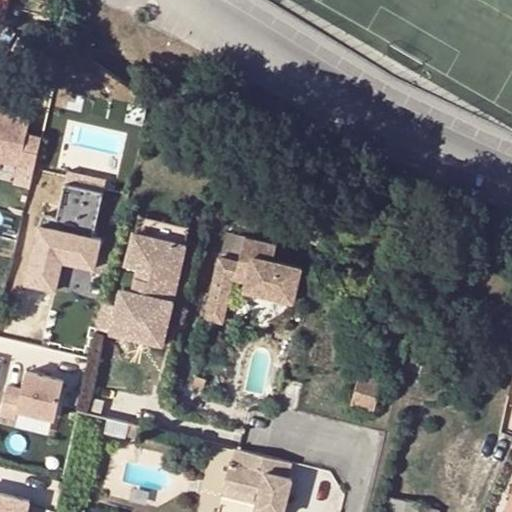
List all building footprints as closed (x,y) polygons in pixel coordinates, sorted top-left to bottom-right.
[(32,119),(0,111),(0,160),(33,169),(40,137),(29,134),(32,119)] [(105,193),(66,184),(55,229),(41,225),(28,284),(58,292),(64,261),(95,269),(102,240),(94,238),(105,193)] [(141,226),(189,239),(192,227),(144,214),(141,226)] [(131,230),(114,305),(100,302),(94,328),(136,338),(138,330),(162,336),(166,317),(159,315),(163,297),(161,296),(174,240),(131,230)] [(218,256),(204,317),(222,321),(232,277),(247,281),(245,289),(294,300),(300,265),(272,259),(275,243),(244,236),(238,261),(218,256)] [(162,336),(138,330),(136,338),(160,343),(162,336)] [(65,383),(29,374),(26,391),(8,390),(2,415),(18,419),(20,412),(56,419),(65,383)] [(384,381),(361,375),(352,406),(376,411),(384,381)] [(380,511),(405,511),(409,497),(423,501),(435,456),(448,409),(412,397),(380,511)] [(288,462),(234,448),(232,462),(228,461),(223,483),(258,493),(256,501),(253,511),(281,511),(287,492),(289,481),(289,476),(285,475),(288,462)] [(258,493),(223,483),(221,492),(256,501),(258,493)] [(0,511),(31,511),(35,495),(0,486),(0,511)] [(409,497),(405,511),(438,511),(439,510),(422,505),(423,501),(409,497)]
